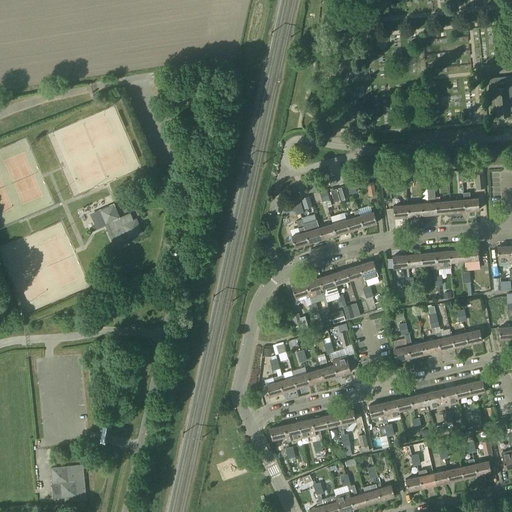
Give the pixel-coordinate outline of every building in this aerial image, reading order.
[(511,75),(488,78),(489,91),(494,90),(495,100),(490,100),(491,106),(496,105),(497,117),(510,115),(510,111),(511,110),(511,75)] [(476,189),(485,188),(483,170),(474,171),(476,189)] [(440,172),(441,183),(448,182),(448,177),(447,172),(440,172)] [(367,182),(369,197),(376,196),(373,181),(367,182)] [(349,198),(346,187),(338,189),(341,200),(349,198)] [(340,201),(337,189),(331,191),(334,202),(340,201)] [(463,193),(464,199),(465,211),(479,209),(478,198),(470,199),(469,193),(463,193)] [(310,203),(309,197),(302,199),(304,205),(310,203)] [(436,202),(437,213),(451,212),(450,201),(440,202),(440,197),(435,198),(436,202)] [(450,201),(451,212),(465,211),(464,199),(450,201)] [(422,203),(423,215),(437,213),(436,202),(423,203),(422,203)] [(409,216),(423,215),(422,203),(408,205),(409,216)] [(89,215),(96,230),(106,226),(115,245),(142,233),(136,219),(133,220),(130,214),(120,218),(114,204),(89,215)] [(409,216),(408,205),(393,206),(394,218),(409,216)] [(346,220),(350,231),(363,227),(360,216),(358,210),(354,212),(356,217),(346,220)] [(360,216),(363,227),(377,223),(374,212),(372,212),(360,216)] [(303,224),(304,227),(309,243),(323,239),(319,228),(317,220),(303,224)] [(333,224),(336,235),(350,231),(346,220),(333,224)] [(333,224),(319,228),(323,239),(336,235),(333,224)] [(292,236),(295,247),(309,243),(304,227),(299,229),(300,234),(292,236)] [(511,245),(497,246),(498,263),(511,262),(511,245)] [(463,249),(464,261),(479,259),(478,248),(463,249)] [(450,251),(451,262),(464,261),(463,249),(450,251)] [(435,252),(437,269),(452,267),(451,262),(450,251),(435,252)] [(435,252),(421,253),(422,265),(431,264),(431,269),(437,269),(435,252)] [(422,265),(421,253),(407,255),(408,266),(422,265)] [(408,266),(407,255),(392,256),(394,268),(408,266)] [(363,276),(364,279),(378,275),(373,260),(359,265),(363,276)] [(359,265),(346,269),(349,280),(363,276),(359,265)] [(332,273),(336,285),(349,280),(346,269),(332,273)] [(322,289),(336,285),(332,273),(319,278),(322,289)] [(305,282),(312,304),(317,302),(315,296),(324,293),(322,289),(319,278),(305,282)] [(501,290),(511,289),(511,281),(500,282),(501,290)] [(306,306),(312,304),(305,282),(292,286),(295,296),(305,293),(307,299),(305,300),(306,306)] [(347,320),(353,318),(350,306),(343,308),(347,320)] [(436,317),(433,306),(428,307),(429,312),(428,313),(428,315),(429,318),(436,317)] [(292,315),(295,327),(296,327),(297,332),(303,330),(301,325),(302,325),(298,313),(292,315)] [(346,331),(347,331),(345,323),(337,326),(339,333),(346,331)] [(511,337),(511,326),(499,328),(500,339),(511,337)] [(466,332),(468,344),(482,341),(479,329),(466,332)] [(339,333),(342,346),(349,345),(346,331),(339,333)] [(466,332),(451,336),(453,347),(468,344),(466,332)] [(410,357),(424,354),(422,343),(412,345),(409,333),(408,333),(405,334),(407,346),(410,357)] [(436,334),(437,339),(440,350),(453,347),(451,336),(442,338),(441,333),(436,334)] [(422,343),(424,354),(440,350),(437,339),(422,343)] [(285,349),(283,342),(275,344),(277,352),(285,349)] [(410,357),(407,346),(393,349),(396,360),(410,357)] [(332,360),(334,365),(337,376),(351,372),(346,355),(332,360)] [(321,369),(324,380),(337,376),(334,365),(321,369)] [(307,373),(310,384),(324,380),(321,369),(307,373)] [(310,384),(307,373),(293,377),(296,388),(310,384)] [(283,374),(278,376),(283,392),(296,388),(293,377),(284,379),(283,374)] [(283,392),(278,376),(273,377),(274,382),(266,385),(269,396),(283,392)] [(482,380),(468,383),(471,394),(485,391),(482,380)] [(455,386),(457,397),(471,394),(468,383),(455,386)] [(458,403),(457,397),(455,386),(441,389),(445,406),(458,403)] [(427,393),(429,404),(431,409),(445,406),(441,389),(427,393)] [(411,396),(413,408),(429,404),(427,393),(411,396)] [(396,400),(399,411),(413,408),(411,396),(396,400)] [(383,403),(386,414),(387,419),(400,416),(399,411),(396,400),(383,403)] [(386,414),(383,403),(369,406),(371,417),(386,414)] [(489,418),(494,417),(496,417),(494,407),(487,408),(489,418)] [(339,413),(343,428),(347,428),(346,423),(355,421),(353,409),(339,413)] [(339,429),(343,428),(339,413),(325,416),(328,427),(338,425),(339,429)] [(325,416),(312,419),(315,434),(320,433),(319,429),(328,427),(325,416)] [(315,434),(312,419),(298,422),(301,437),(309,436),(315,434)] [(298,422),(284,425),(287,436),(288,440),(301,437),(298,422)] [(287,436),(284,425),(270,428),(273,440),(287,436)] [(497,430),(491,431),(493,441),(493,442),(499,440),(499,439),(497,430)] [(361,448),(367,446),(368,446),(365,434),(358,436),(361,448)] [(493,453),(490,440),(483,442),(486,454),(493,453)] [(511,467),(511,449),(501,452),(505,469),(511,467)] [(381,457),(384,469),(391,467),(387,456),(381,457)] [(461,467),(464,478),(477,475),(475,464),(473,459),(468,460),(469,465),(461,467)] [(475,464),(477,475),(491,472),(489,461),(475,464)] [(54,468),(51,468),(53,490),(56,490),(56,492),(53,492),(53,493),(59,493),(59,498),(65,497),(65,502),(70,501),(77,500),(86,500),(84,482),(83,470),(82,465),(67,467),(54,468)] [(447,470),(450,481),(464,478),(461,467),(447,470)] [(422,487),(436,484),(433,473),(427,475),(426,470),(418,471),(420,477),(422,487)] [(433,473),(436,484),(450,481),(447,470),(433,473)] [(302,477),(304,483),(311,480),(309,474),(302,477)] [(422,487),(420,477),(406,480),(408,491),(422,487)] [(376,485),(381,500),(395,496),(391,485),(381,488),(380,484),(376,485)] [(381,500),(376,485),(371,487),(372,491),(364,493),(367,504),(381,500)] [(340,511),(354,508),(350,497),(349,492),(335,496),(337,501),(340,511)] [(350,497),(354,508),(367,504),(364,493),(350,497)] [(325,511),(323,505),(322,501),(318,502),(317,502),(318,507),(310,510),(310,511),(325,511)] [(340,511),(337,501),(323,505),(325,511),(340,511)]
